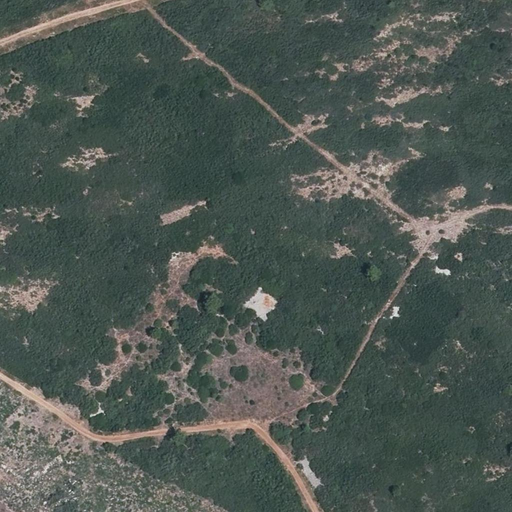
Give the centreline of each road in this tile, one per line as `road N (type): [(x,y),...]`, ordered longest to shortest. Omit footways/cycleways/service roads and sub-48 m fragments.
road 1 (track): [(0,375),(87,436),(244,429),(287,460),(314,511)]
road 2 (track): [(0,47),(135,0)]
